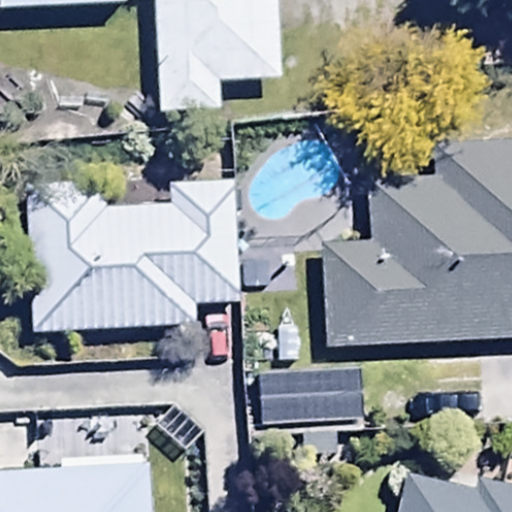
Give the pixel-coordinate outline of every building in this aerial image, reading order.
[(315,0),(145,0),(150,74),(320,64),(315,0)] [(384,0),(349,0),(350,63),(385,62),(384,0)] [(320,256),(324,359),(511,349),(511,153),(431,158),(433,190),(370,194),(373,254),(320,256)] [(103,193),(27,195),(31,345),(196,340),(195,315),(237,314),(234,194),(171,195),(172,217),(104,218),(103,193)] [(359,381),(257,384),(258,435),(361,431),(359,381)] [(38,482),(0,483),(0,511),(149,511),(148,467),(134,467),(133,444),(37,448),(38,482)] [(409,487),(402,511),(511,511),(511,499),(479,491),(476,505),(409,487)]
